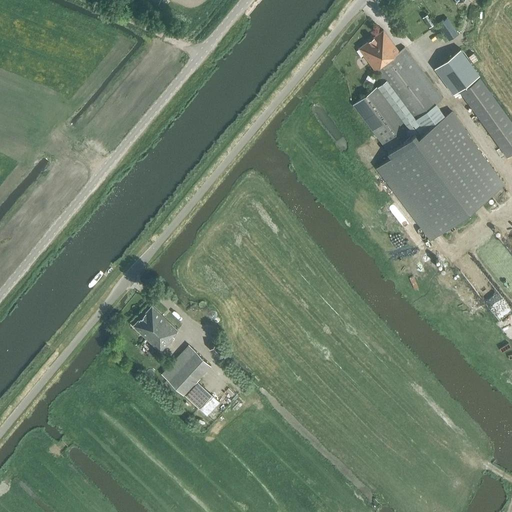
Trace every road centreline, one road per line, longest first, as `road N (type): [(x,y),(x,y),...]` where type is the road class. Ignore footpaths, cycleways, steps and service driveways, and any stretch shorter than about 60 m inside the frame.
road 1 (tertiary): [(0,435),(362,0)]
road 2 (unclassified): [(0,299),(249,0)]
road 3 (track): [(511,169),(394,24),(365,0)]
road 4 (track): [(87,0),(202,55)]
